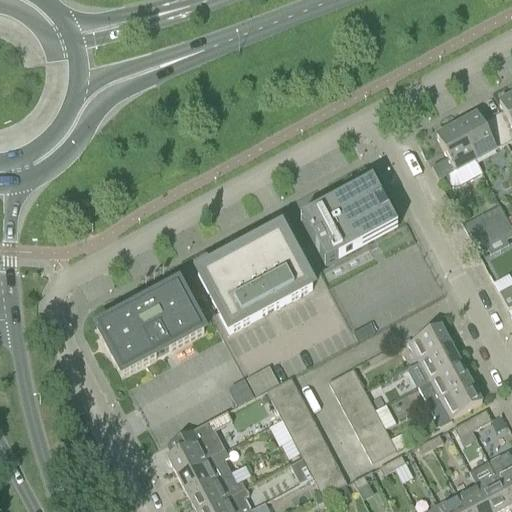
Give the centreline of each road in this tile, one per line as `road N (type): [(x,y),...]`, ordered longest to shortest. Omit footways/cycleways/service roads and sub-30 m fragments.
road 1 (residential): [(146,511),(55,342),(49,303),(57,289),(370,121)]
road 2 (residential): [(509,379),(370,121)]
road 3 (secondary): [(16,183),(67,154),(109,98),(178,60)]
road 4 (secondary): [(59,511),(26,417),(14,319)]
road 5 (secondary): [(178,60),(336,0)]
road 6 (residential): [(370,121),(511,45)]
road 7 (secondary): [(14,319),(8,266),(16,183)]
